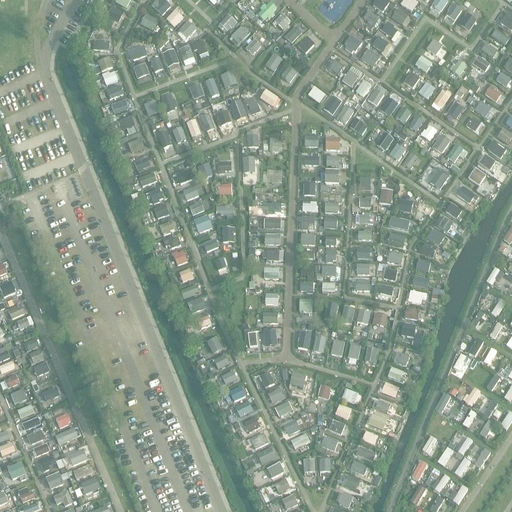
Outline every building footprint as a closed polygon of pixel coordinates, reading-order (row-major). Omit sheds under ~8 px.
[(126,11),(132,1),(129,0),(117,0),(115,5),(126,11)] [(171,8),(162,0),(159,4),(157,2),(152,8),(162,18),(171,8)] [(380,0),(377,0),(372,7),(382,14),(389,4),(383,0),(382,0),(382,1),(380,0)] [(412,15),(418,6),(409,0),(404,0),(400,7),(412,15)] [(441,13),(448,3),(443,0),(436,0),(432,7),(441,13)] [(273,14),(277,10),(270,3),(266,8),(264,6),(260,11),(262,13),(257,17),(264,24),(268,19),(270,21),(274,16),(273,14)] [(455,23),(462,12),(452,6),(445,17),(455,23)] [(118,25),(124,15),(112,8),(106,19),(118,25)] [(402,27),(408,17),(398,10),(391,20),(402,27)] [(174,30),(184,20),(175,12),(166,21),(174,30)] [(372,31),(379,20),(369,12),(363,20),(368,23),(365,27),(372,31)] [(288,26),(290,24),(281,15),(274,23),(285,33),(290,27),(288,26)] [(469,33),(477,21),(467,15),(459,26),(469,33)] [(510,33),(511,30),(511,17),(508,15),(500,25),(510,33)] [(153,34),(159,23),(146,16),(140,27),(153,34)] [(232,30),(237,25),(229,16),(220,26),(227,33),(230,29),(232,30)] [(187,41),(196,32),(188,23),(178,33),(187,41)] [(392,40),(397,33),(392,29),(394,27),(388,23),(381,33),(392,40)] [(292,46),(303,35),(296,28),(285,40),(292,46)] [(239,47),(249,36),(241,29),(231,40),(239,47)] [(510,41),(496,31),(491,38),(505,48),(510,41)] [(276,42),(280,37),(277,33),(272,38),(276,42)] [(362,44),(351,37),(344,47),(355,54),(362,44)] [(157,45),(162,49),(169,42),(164,38),(157,45)] [(307,38),(298,48),(306,56),(315,46),(307,38)] [(388,46),(378,39),(372,48),(382,54),(388,46)] [(253,57),(261,48),(254,41),(246,50),(253,57)] [(435,58),(442,48),(433,41),(426,52),(435,58)] [(109,53),(110,44),(94,42),(93,51),(96,51),(96,52),(109,53)] [(207,55),(203,43),(192,47),(195,54),(198,53),(200,58),(207,55)] [(487,45),(481,53),(493,60),(498,52),(487,45)] [(147,57),(144,47),(128,53),(131,63),(147,57)] [(194,60),(189,48),(179,52),(183,64),(194,60)] [(179,65),(174,51),(162,55),(168,69),(179,65)] [(380,60),(368,52),(361,62),(373,70),(380,60)] [(274,74),(283,62),(274,56),(265,68),(274,74)] [(485,74),(490,65),(478,57),(472,66),(485,74)] [(425,75),(432,66),(421,58),(415,67),(425,75)] [(114,70),(110,59),(98,64),(101,74),(114,70)] [(163,71),(158,59),(149,63),(154,75),(163,71)] [(338,78),(344,69),(333,62),(327,71),(338,78)] [(458,79),(466,68),(458,63),(454,68),(453,67),(449,72),(458,79)] [(150,77),(146,66),(133,70),(137,81),(150,77)] [(289,85),(297,74),(288,68),(280,79),(289,85)] [(361,75),(352,69),(342,83),(351,90),(361,75)] [(118,83),(114,73),(110,75),(109,73),(102,76),(106,87),(118,83)] [(238,87),(233,74),(221,78),(225,91),(238,87)] [(419,80),(410,74),(403,84),(412,90),(419,80)] [(501,74),(496,82),(506,89),(511,81),(501,74)] [(329,92),(335,82),(324,75),(318,84),(329,92)] [(213,80),(206,83),(212,98),(219,96),(213,80)] [(363,99),(371,87),(363,82),(355,94),(363,99)] [(434,91),(426,85),(418,95),(427,101),(434,91)] [(123,96),(119,86),(107,92),(111,101),(123,96)] [(205,99),(200,86),(189,90),(194,103),(205,99)] [(502,95),(497,92),(498,90),(492,86),(484,96),(496,104),(502,95)] [(319,106),(326,97),(314,89),(308,98),(319,106)] [(376,109),(384,97),(379,94),(375,90),(367,102),(376,109)] [(278,100),(266,92),(260,101),(272,109),(278,100)] [(442,92),(433,105),(440,110),(450,98),(442,92)] [(177,109),(174,100),(172,101),(171,97),(161,101),(166,116),(175,113),(175,111),(177,109)] [(334,113),(341,105),(332,98),(327,106),(328,107),(325,112),(331,116),(333,113),(334,113)] [(389,119),(398,106),(389,100),(380,113),(389,119)] [(129,112),(125,102),(111,107),(115,117),(129,112)] [(214,107),(218,112),(226,107),(223,102),(214,107)] [(160,116),(156,103),(144,107),(149,120),(160,116)] [(261,115),(256,103),(251,105),(251,103),(246,105),(247,108),(249,107),(253,118),(261,115)] [(485,120),(491,111),(480,104),(474,113),(485,120)] [(456,122),(463,111),(454,105),(447,116),(456,122)] [(345,127),(353,114),(344,107),(335,120),(345,127)] [(247,119),(243,108),(231,112),(236,123),(247,119)] [(404,126),(411,116),(402,109),(395,120),(404,126)] [(232,125),(227,113),(217,117),(221,129),(232,125)] [(215,131),(209,115),(200,118),(206,134),(215,131)] [(135,129),(131,118),(119,123),(123,133),(135,129)] [(416,135),(423,124),(415,118),(408,129),(416,135)] [(474,134),(480,125),(472,119),(466,128),(474,134)] [(361,138),(367,129),(355,120),(349,129),(361,138)] [(201,136),(196,121),(186,125),(191,140),(201,136)] [(430,144),(437,133),(428,128),(425,132),(424,131),(420,137),(430,144)] [(187,142),(182,129),(172,133),(177,146),(187,142)] [(172,148),(167,133),(166,134),(164,130),(159,132),(160,136),(158,137),(163,151),(172,148)] [(507,148),(511,140),(511,137),(503,131),(496,140),(507,148)] [(259,149),(258,134),(246,134),(247,150),(259,149)] [(442,156),(451,143),(441,136),(432,150),(442,156)] [(385,154),(392,143),(382,137),(375,148),(385,154)] [(318,150),(318,138),(305,138),(304,149),(318,150)] [(144,151),(141,140),(128,145),(131,155),(144,151)] [(282,154),(282,140),(270,140),(269,154),(282,154)] [(340,155),(340,141),(328,140),(327,154),(340,155)] [(500,161),(506,152),(495,144),(489,154),(500,161)] [(398,163),(405,152),(396,146),(389,157),(398,163)] [(454,165),(463,151),(455,146),(446,160),(454,165)] [(424,156),(428,151),(423,148),(420,153),(424,156)] [(410,171),(418,160),(410,155),(402,167),(410,171)] [(317,169),(318,156),(310,156),(310,159),(304,159),(304,168),(317,169)] [(489,173),(495,164),(485,157),(479,166),(489,173)] [(255,175),(254,159),(243,159),(243,175),(255,175)] [(338,170),(339,159),(326,159),(325,169),(338,170)] [(143,172),(151,169),(147,160),(134,165),(138,176),(144,173),(143,172)] [(497,163),(492,171),(506,178),(511,168),(499,163),(499,164),(497,163)] [(218,176),(225,176),(226,173),(232,173),(232,169),(232,164),(218,164),(218,176)] [(212,178),(208,165),(198,169),(202,181),(212,178)] [(460,171),(452,166),(450,170),(458,175),(460,171)] [(192,181),(188,171),(176,175),(180,186),(192,181)] [(468,181),(478,188),(485,178),(475,171),(468,181)] [(282,184),(282,172),(267,172),(266,178),(271,179),(271,185),(278,185),(278,183),(282,184)] [(339,186),(340,172),(326,172),(325,185),(339,186)] [(437,190),(445,180),(436,174),(428,184),(437,190)] [(157,184),(154,176),(139,181),(142,190),(157,184)] [(370,193),(370,180),(360,180),(360,193),(370,193)] [(219,186),(220,199),(232,199),(232,186),(219,186)] [(314,199),(314,186),(303,186),(303,198),(314,199)] [(199,198),(195,188),(183,193),(187,203),(199,198)] [(163,201),(158,190),(149,194),(154,206),(160,204),(159,202),(163,201)] [(391,208),(393,193),(382,191),(380,206),(391,208)] [(465,207),(471,198),(461,191),(455,200),(465,207)] [(411,210),(413,204),(409,203),(410,199),(404,198),(403,202),(400,201),(398,207),(397,213),(410,216),(411,210)] [(372,210),(372,199),(365,199),(365,201),(360,201),(359,210),(372,210)] [(204,213),(200,202),(194,205),(194,206),(189,208),(193,217),(204,213)] [(302,213),(315,213),(315,204),(309,204),(309,206),(302,206),(302,210),(302,213)] [(281,215),(281,205),(263,205),(263,211),(266,211),(266,216),(271,216),(272,214),(281,215)] [(337,215),(337,205),(324,205),(324,215),(337,215)] [(456,221),(462,212),(451,205),(446,214),(456,221)] [(169,217),(165,207),(153,212),(157,222),(169,217)] [(233,217),(233,207),(216,207),(216,215),(220,215),(220,217),(233,217)] [(147,214),(151,224),(156,222),(152,212),(147,214)] [(423,220),(425,214),(418,212),(416,218),(423,220)] [(369,226),(369,216),(365,215),(365,218),(359,217),(359,226),(369,226)] [(199,220),(194,222),(199,235),(212,230),(208,217),(199,220)] [(314,233),(315,219),(302,218),(301,232),(314,233)] [(447,234),(453,225),(442,218),(437,228),(447,234)] [(390,219),(390,221),(392,221),(390,228),(408,232),(410,224),(390,219)] [(337,231),(337,221),(324,220),(324,231),(337,231)] [(281,231),(281,221),(264,221),(264,231),(281,231)] [(174,231),(171,223),(159,228),(163,237),(170,235),(169,233),(174,231)] [(234,244),(234,230),(230,230),(230,228),(222,228),(222,245),(234,244)] [(371,242),(372,232),(363,231),(363,233),(358,233),(358,242),(371,242)] [(439,248),(445,238),(434,231),(428,241),(439,248)] [(280,247),(280,236),(265,235),(264,247),(280,247)] [(300,248),(314,248),(315,236),(300,236),(300,248)] [(390,236),(387,248),(403,251),(405,239),(390,236)] [(181,248),(178,239),(172,242),(171,239),(163,243),(166,250),(170,249),(171,252),(181,248)] [(336,240),(325,240),(325,248),(336,248),(336,240)] [(218,249),(215,241),(203,245),(207,254),(218,249)] [(433,260),(437,250),(425,245),(421,255),(433,260)] [(370,261),(370,250),(357,250),(357,261),(370,261)] [(283,264),(284,254),(279,254),(279,253),(267,252),(266,264),(283,264)] [(335,262),(335,253),(324,252),(324,264),(330,264),(330,262),(335,262)] [(401,267),(403,256),(384,252),(383,258),(388,258),(387,264),(401,267)] [(188,265),(183,254),(173,258),(177,269),(188,265)] [(226,270),(223,260),(214,263),(217,273),(226,270)] [(429,275),(431,264),(418,262),(416,272),(429,275)] [(313,280),(313,267),(307,266),(307,268),(301,268),(300,277),(307,278),(307,280),(313,280)] [(369,266),(356,266),(356,277),(369,277),(369,266)] [(335,279),(336,268),(322,267),(321,278),(335,279)] [(511,275),(495,267),(488,282),(507,291),(511,279),(511,275)] [(279,281),(279,270),(264,270),(264,281),(279,281)] [(193,281),(190,271),(179,275),(183,285),(193,281)] [(386,271),(383,281),(394,284),(397,273),(386,271)] [(428,290),(430,280),(415,277),(412,287),(428,290)] [(369,282),(356,282),(355,293),(369,293),(369,282)] [(0,287),(0,292),(2,296),(13,291),(10,283),(0,287)] [(313,294),(313,284),(300,284),(300,293),(313,294)] [(334,295),(334,285),(322,285),(322,296),(327,296),(327,295),(334,295)] [(184,302),(200,296),(196,287),(180,293),(184,302)] [(392,298),(394,290),(382,287),(380,296),(392,298)] [(439,295),(444,296),(445,291),(434,289),(431,302),(437,303),(439,295)] [(426,302),(427,296),(411,293),(408,304),(421,306),(422,301),(426,302)] [(278,307),(279,296),(265,295),(265,307),(278,307)] [(206,310),(202,299),(187,304),(191,316),(206,310)] [(498,318),(506,302),(501,299),(492,314),(498,318)] [(312,314),(312,302),(299,301),(299,314),(312,314)] [(335,322),(338,307),(326,304),(323,319),(335,322)] [(20,306),(7,312),(11,322),(24,316),(20,306)] [(351,327),(355,311),(344,308),(339,324),(351,327)] [(417,323),(419,312),(406,309),(404,320),(417,323)] [(476,311),(472,327),(477,328),(478,322),(485,324),(488,314),(476,311)] [(368,327),(371,314),(359,312),(356,324),(368,327)] [(278,325),(278,315),(262,314),(262,325),(278,325)] [(385,329),(387,318),(375,315),(372,326),(385,329)] [(212,326),(208,317),(197,322),(200,330),(212,326)] [(16,324),(20,333),(30,328),(26,319),(16,324)] [(496,340),(503,325),(497,322),(490,337),(496,340)] [(414,340),(416,327),(403,325),(401,337),(414,340)] [(277,346),(275,331),(263,332),(265,347),(277,346)] [(307,352),(311,336),(300,333),(296,350),(307,352)] [(256,348),(255,336),(247,337),(249,349),(256,348)] [(323,356),(326,340),(315,338),(312,353),(323,356)] [(477,338),(468,354),(475,358),(484,342),(477,338)] [(222,351),(216,339),(207,343),(213,355),(222,351)] [(24,346),(28,354),(39,350),(35,341),(24,346)] [(342,359),(345,345),(333,342),(330,357),(342,359)] [(357,362),(360,348),(350,346),(347,361),(357,362)] [(376,366),(379,352),(367,349),(364,363),(376,366)] [(490,366),(497,352),(491,349),(484,363),(490,366)] [(39,352),(29,356),(31,362),(34,367),(44,363),(41,357),(39,352)] [(406,368),(410,358),(398,353),(394,364),(406,368)] [(463,355),(456,368),(466,374),(473,361),(463,355)] [(230,366),(225,356),(213,362),(218,371),(230,366)] [(20,359),(16,361),(18,366),(26,364),(24,358),(20,360),(20,359)] [(0,368),(0,373),(1,376),(15,370),(12,363),(0,368)] [(46,365),(33,370),(37,380),(50,375),(46,365)] [(400,382),(404,373),(392,368),(388,378),(400,382)] [(238,382),(233,372),(221,378),(226,387),(238,382)] [(303,390),(306,377),(293,373),(290,386),(303,390)] [(275,385),(269,374),(260,378),(265,390),(275,385)] [(283,381),(287,380),(286,374),(282,375),(277,376),(278,382),(283,381)] [(493,392),(500,379),(494,376),(487,389),(493,392)] [(7,391),(19,386),(15,377),(8,379),(9,381),(3,383),(7,391)] [(396,399),(400,389),(386,383),(382,394),(396,399)] [(328,395),(330,389),(321,386),(318,398),(329,401),(331,395),(328,395)] [(246,399),(241,388),(229,393),(234,404),(246,399)] [(467,395),(463,402),(473,407),(481,392),(474,388),(470,396),(467,395)] [(284,400),(279,389),(268,395),(273,406),(284,400)] [(56,390),(43,395),(46,404),(59,398),(56,390)] [(354,406),(359,395),(346,390),(341,401),(354,406)] [(22,392),(10,397),(14,408),(26,403),(22,392)] [(435,411),(442,414),(452,397),(445,393),(435,411)] [(487,410),(485,409),(482,414),(489,418),(499,404),(494,401),(487,410)] [(387,415),(390,406),(378,402),(375,410),(387,415)] [(253,413),(248,403),(235,409),(240,419),(253,413)] [(293,412),(289,403),(275,409),(279,419),(293,412)] [(347,421),(352,411),(340,406),(337,412),(336,411),(335,414),(336,415),(335,417),(347,421)] [(17,413),(20,421),(34,416),(30,407),(17,413)] [(471,411),(464,426),(469,428),(476,413),(471,411)] [(511,413),(510,412),(501,427),(507,430),(511,422),(511,413)] [(383,431),(387,421),(373,415),(369,426),(383,431)] [(60,431),(69,427),(68,425),(70,424),(67,416),(55,421),(60,431)] [(260,429),(256,419),(244,425),(249,435),(260,429)] [(37,420),(22,427),(24,434),(40,427),(37,420)] [(300,432),(295,421),(283,426),(288,437),(300,432)] [(341,437),(345,426),(333,421),(333,423),(330,422),(327,430),(329,431),(329,432),(341,437)] [(489,421),(480,435),(486,439),(495,425),(489,421)] [(60,445),(77,438),(74,431),(57,438),(60,445)] [(456,451),(464,456),(474,441),(459,431),(451,442),(458,447),(456,451)] [(375,447),(379,437),(366,432),(362,442),(375,447)] [(26,439),(30,448),(44,442),(40,433),(26,439)] [(0,444),(10,441),(7,434),(3,435),(2,434),(0,435),(0,444)] [(268,445),(263,435),(250,441),(255,452),(268,445)] [(295,451),(310,443),(306,435),(291,442),(295,451)] [(423,453),(432,456),(438,440),(429,436),(423,453)] [(334,453),(338,443),(325,438),(321,448),(334,453)] [(0,455),(2,460),(15,454),(13,450),(11,445),(0,449),(0,455)] [(46,447),(33,452),(36,460),(49,454),(46,447)] [(373,464),(377,455),(360,448),(357,457),(373,464)] [(445,465),(449,458),(459,464),(463,457),(448,448),(440,462),(445,465)] [(277,460),(272,449),(257,456),(262,467),(277,460)] [(482,468),(491,452),(485,449),(476,464),(482,468)] [(68,458),(72,469),(88,462),(83,452),(68,458)] [(38,463),(43,475),(49,472),(48,470),(55,467),(51,458),(38,463)] [(465,458),(455,474),(461,478),(471,462),(465,458)] [(330,473),(330,460),(320,461),(320,473),(330,473)] [(315,474),(315,461),(304,461),(304,474),(315,474)] [(420,461),(414,474),(422,478),(428,464),(420,461)] [(365,477),(368,468),(354,462),(351,471),(365,477)] [(21,464),(8,470),(12,482),(19,479),(21,483),(27,480),(21,464)] [(271,480),(284,474),(280,464),(267,470),(271,480)] [(72,474),(76,483),(93,476),(89,467),(72,474)] [(431,488),(440,494),(450,479),(442,473),(431,488)] [(58,475),(45,481),(50,493),(63,488),(58,475)] [(356,493),(361,481),(349,476),(344,488),(356,493)] [(85,484),(88,493),(98,488),(94,480),(85,484)] [(290,490),(286,481),(274,486),(279,496),(290,490)] [(417,505),(426,490),(420,486),(411,502),(417,505)] [(459,494),(453,491),(452,494),(444,490),(441,495),(460,504),(468,489),(463,486),(459,494)] [(18,494),(23,506),(34,501),(31,494),(29,495),(27,490),(18,494)] [(67,494),(53,500),(56,508),(62,505),(64,510),(69,508),(73,507),(67,494)] [(349,510),(354,498),(344,494),(343,496),(341,495),(338,503),(340,504),(339,506),(349,510)] [(299,506),(294,496),(282,502),(287,511),(299,506)] [(431,511),(433,511),(438,511),(445,499),(438,496),(431,511)]
